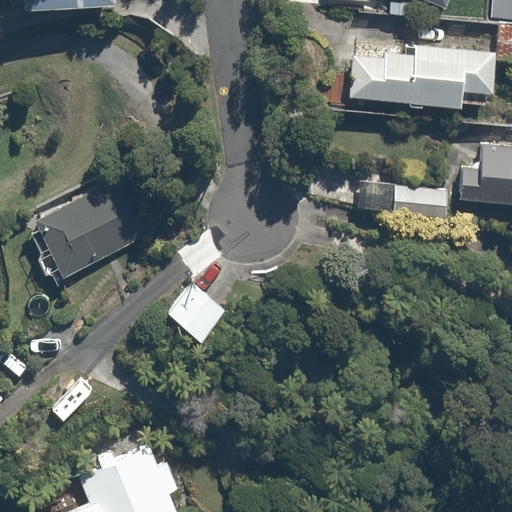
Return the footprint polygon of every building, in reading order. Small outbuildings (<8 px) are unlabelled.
[(511,17),(491,16),(489,42),(488,54),(511,55),(511,17)] [(404,48),(345,44),(341,87),(485,97),(488,54),(489,42),(405,36),(404,48)] [(511,139),(472,136),(469,169),(453,168),(451,193),(511,198),(511,139)] [(156,227),(121,158),(23,208),(58,277),(156,227)] [(306,174),(304,200),(442,212),(444,185),(306,174)] [(220,304),(180,271),(155,301),(195,334),(220,304)] [(154,511),(177,504),(151,433),(69,463),(78,488),(39,503),(41,511),(154,511)]
